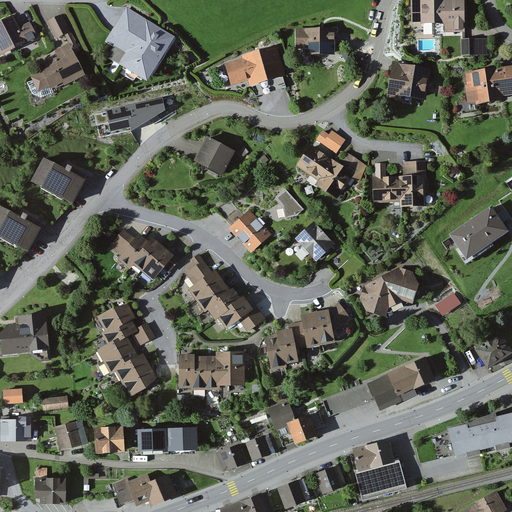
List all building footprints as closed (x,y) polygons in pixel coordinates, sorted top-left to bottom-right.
[(410,0),(412,33),(465,31),(463,0),(410,0)] [(173,39),(126,10),(118,22),(111,34),(105,43),(113,49),(106,60),(120,68),(146,83),(173,39)] [(62,16),(48,23),(56,40),(66,36),(73,53),(78,48),(62,16)] [(26,48),(10,19),(0,24),(0,58),(2,62),(26,48)] [(335,31),(303,29),(301,55),(334,56),(335,36),(335,31)] [(490,49),(490,33),(471,32),(471,49),(490,49)] [(242,61),(224,66),(230,87),(251,82),(256,98),(272,94),(286,90),(275,49),(241,58),(242,61)] [(69,53),(36,70),(48,94),(81,78),(69,53)] [(431,71),(393,64),(387,97),(426,104),(431,71)] [(511,68),(463,74),(467,106),(511,100),(511,68)] [(165,114),(163,100),(105,112),(106,113),(95,115),(97,127),(108,125),(110,135),(130,131),(131,134),(147,125),(165,114)] [(318,134),(339,147),(348,133),(334,124),(332,128),(324,124),(318,134)] [(236,155),(206,139),(193,164),(223,179),(236,155)] [(304,156),(296,169),(317,182),(314,187),(337,203),(351,181),(359,186),(370,169),(346,154),(339,166),(320,153),(314,162),(304,156)] [(85,182),(42,161),(29,185),(73,207),(85,182)] [(375,179),(371,180),(372,206),(400,205),(400,210),(428,208),(425,163),(402,164),(403,177),(388,178),(387,165),(375,165),(375,179)] [(304,211),(285,191),(276,200),(283,208),(284,220),(297,219),(304,211)] [(493,198),(450,227),(467,251),(510,222),(493,198)] [(40,231),(0,210),(0,243),(27,257),(40,231)] [(251,212),(229,231),(251,256),(273,237),(251,212)] [(336,248),(315,223),(294,241),(315,266),(336,248)] [(135,239),(125,231),(111,249),(120,256),(117,260),(130,272),(134,267),(153,283),(163,271),(169,276),(184,258),(170,246),(166,252),(152,240),(148,244),(138,235),(135,239)] [(254,329),(266,321),(257,309),(253,312),(243,298),(240,300),(233,290),(230,292),(215,272),(213,274),(200,257),(185,268),(189,273),(187,275),(195,287),(190,291),(213,322),(217,319),(226,332),(240,323),(248,333),(254,329)] [(398,268),(364,286),(358,300),(365,314),(384,320),(388,311),(401,304),(412,306),(419,286),(413,273),(398,268)] [(444,310),(464,298),(457,286),(437,299),(444,310)] [(126,303),(98,319),(106,333),(102,336),(108,347),(97,353),(110,376),(115,374),(129,398),(158,382),(143,355),(139,357),(129,340),(135,336),(141,348),(157,339),(148,323),(137,329),(133,322),(136,320),(126,303)] [(339,305),(329,312),(333,331),(350,319),(339,305)] [(277,337),(265,340),(271,373),(287,370),(287,367),(299,365),(296,350),(306,348),(307,352),(336,346),(335,341),(333,331),(329,312),(300,318),(301,324),(289,327),(290,333),(277,335),(277,337)] [(17,331),(0,332),(0,357),(35,354),(49,353),(45,316),(16,319),(17,331)] [(511,352),(498,333),(473,350),(488,372),(511,355),(511,352)] [(195,355),(176,356),(177,391),(244,389),(243,353),(214,354),(215,359),(195,359),(195,355)] [(433,382),(425,360),(322,400),(329,417),(374,400),(378,411),(418,396),(415,389),(433,382)] [(22,390),(3,391),(4,406),(23,404),(22,390)] [(68,397),(41,400),(42,413),(69,410),(68,397)] [(289,402),(268,410),(276,433),(287,428),(294,447),(318,438),(309,415),(296,420),(289,402)] [(495,415),(447,431),(454,458),(511,443),(511,414),(496,419),(495,415)] [(26,417),(0,417),(1,443),(32,443),(32,425),(26,425),(26,417)] [(81,421),(54,428),(61,452),(88,445),(81,421)] [(121,428),(92,430),(94,456),(123,454),(121,428)] [(196,429),(136,432),(137,454),(197,452),(196,429)] [(261,438),(245,444),(253,462),(268,456),(261,438)] [(361,448),(352,451),(356,473),(363,501),(401,492),(388,441),(361,448)] [(240,445),(217,454),(224,473),(247,464),(240,445)] [(337,467),(314,475),(322,496),(344,488),(337,467)] [(132,477),(112,486),(122,507),(133,502),(136,508),(148,502),(151,509),(177,497),(167,475),(150,482),(146,475),(134,481),(132,477)] [(65,479),(34,480),(34,499),(40,499),(40,507),(65,506),(65,479)] [(298,480),(276,490),(285,511),(307,501),(298,480)] [(507,511),(508,511),(498,491),(475,502),(476,506),(462,511),(507,511)] [(267,511),(261,494),(219,510),(219,511),(267,511)]
